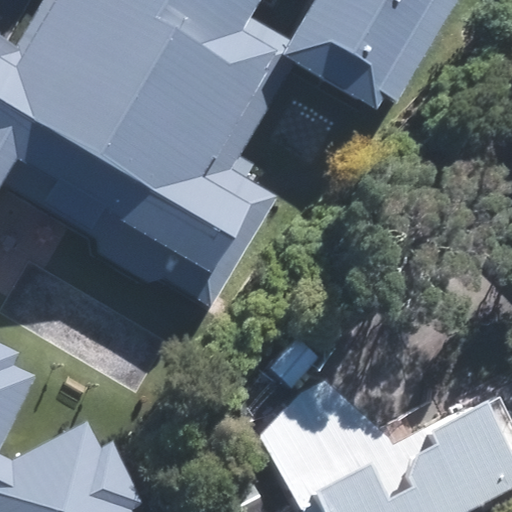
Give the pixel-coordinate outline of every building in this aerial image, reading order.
[(125,511),(74,423),(0,465),(0,410),(15,377),(0,369),(0,188),(202,308),(270,192),(228,167),(278,82),(368,134),(447,0),(23,0),(3,34),(0,32),(0,511),(125,511)] [(511,150),(507,156),(511,161),(511,191),(502,202),(511,211),(511,150)] [(167,349),(29,269),(3,313),(141,393),(167,349)] [(307,361),(280,340),(256,372),(282,393),(307,361)] [(451,511),(500,488),(487,461),(508,451),(482,400),(457,412),(455,410),(376,449),(311,384),(285,396),(245,441),(280,511),(451,511)]
